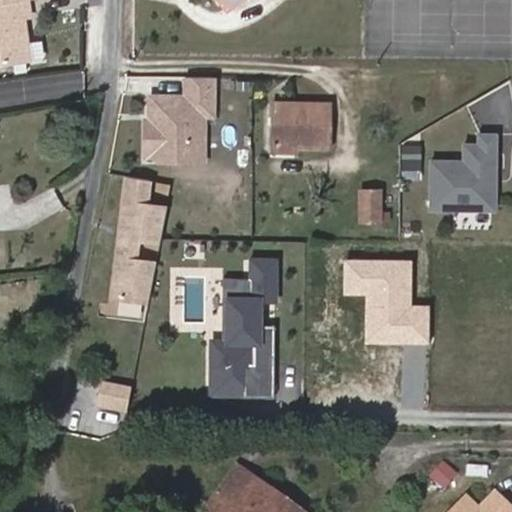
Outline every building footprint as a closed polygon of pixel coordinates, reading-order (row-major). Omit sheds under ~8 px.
[(31,19),(28,0),(24,0),(0,3),(0,63),(31,59),(25,19),(31,19)] [(204,113),(205,75),(177,75),(177,95),(142,94),(142,113),(146,113),(146,118),(142,118),(137,118),(136,153),(145,154),(150,159),(180,159),(180,142),(185,137),(195,137),(195,113),(204,113)] [(265,111),(321,111),(321,101),(265,101),(265,111)] [(321,145),(321,111),(265,111),(264,145),(289,145),(321,145)] [(497,208),(497,179),(493,179),(493,171),(497,171),(497,132),(480,131),(480,142),(465,142),(465,159),(433,159),(432,207),(497,208)] [(195,159),(195,137),(185,137),(180,142),(180,159),(195,159)] [(144,179),(123,174),(119,228),(124,229),(123,248),(118,248),(115,293),(149,298),(154,262),(134,259),(136,239),(157,242),(162,205),(143,203),(144,179)] [(359,184),(358,218),(383,218),(384,185),(359,184)] [(208,393),(272,395),(275,322),(258,321),(258,299),(279,300),(280,252),(249,251),(248,274),(221,273),(219,334),(211,334),(208,393)] [(121,315),(128,299),(112,293),(106,308),(121,315)] [(126,407),(128,382),(96,379),(94,405),(126,407)] [(301,511),(298,510),(296,511),(293,511),(288,508),(291,504),(242,468),(238,473),(209,511),(301,511)] [(511,511),(511,501),(502,489),(485,504),(480,508),(469,495),(450,511),(511,511)] [(480,508),(485,504),(474,491),(469,495),(480,508)]
